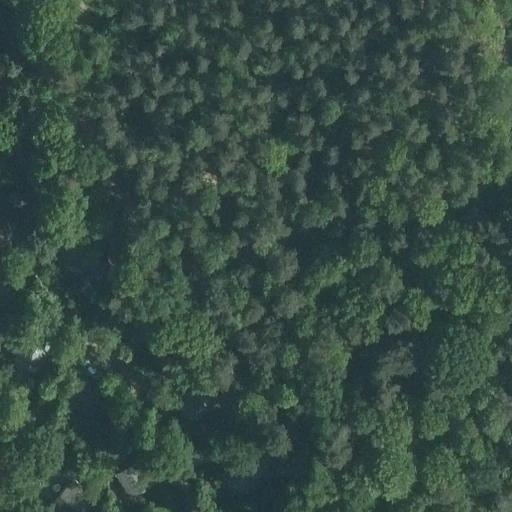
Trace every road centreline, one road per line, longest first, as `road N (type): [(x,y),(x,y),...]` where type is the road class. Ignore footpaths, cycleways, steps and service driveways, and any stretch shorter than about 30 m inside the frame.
road 1 (track): [(107,0),(105,132),(119,173),(412,511)]
road 2 (track): [(206,276),(511,191)]
